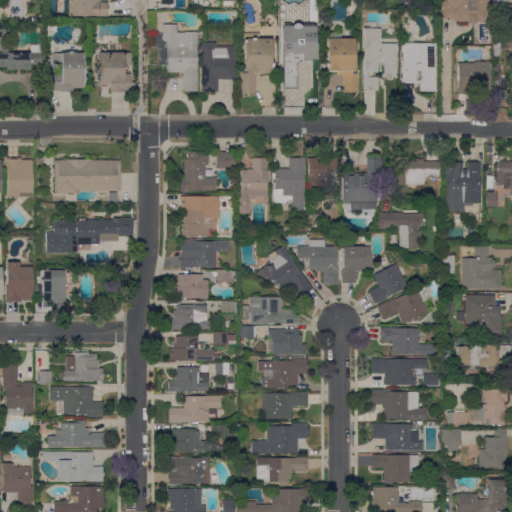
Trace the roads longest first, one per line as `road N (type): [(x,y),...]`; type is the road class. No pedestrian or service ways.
road 1 (residential): [(511,127),(0,127)]
road 2 (residential): [(134,511),(146,128)]
road 3 (residential): [(338,511),(339,328)]
road 4 (residential): [(134,331),(0,331)]
